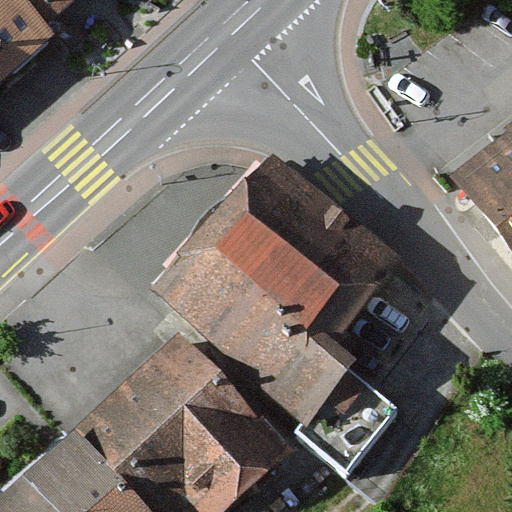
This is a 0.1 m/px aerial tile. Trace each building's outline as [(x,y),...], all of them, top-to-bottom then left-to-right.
[(0,0),(0,89),(49,44),(54,40),(16,0),(0,0)] [(16,0),(54,40),(96,0),(16,0)] [(511,141),(472,176),(457,186),(462,193),(472,206),(475,211),(479,216),(511,262),(511,141)] [(196,260),(162,299),(306,423),(349,374),(327,356),(318,348),(329,336),(389,267),(341,225),(276,169),(247,201),(196,260)] [(224,511),(284,461),(182,343),(68,440),(130,511),(224,511)] [(385,405),(349,374),(306,423),(295,436),(344,478),(349,471),(353,467),(397,416),(385,405)] [(130,511),(68,440),(0,498),(0,511),(130,511)]
